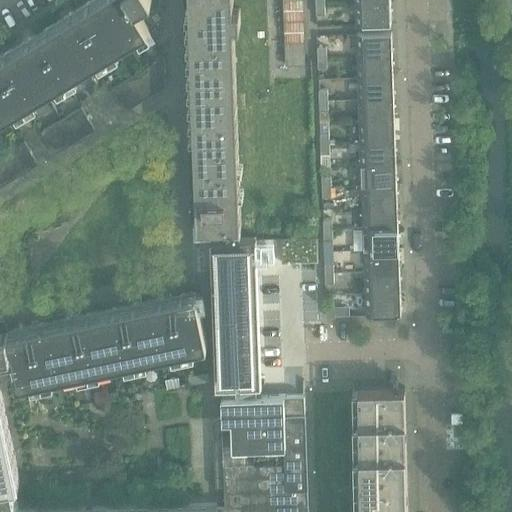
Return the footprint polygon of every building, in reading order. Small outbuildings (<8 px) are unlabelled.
[(0,511),(308,511),(304,394),(251,396),(251,386),(250,385),(261,385),(256,239),(256,238),(241,238),(240,226),(241,226),(234,25),(240,25),(240,9),(233,9),(232,0),(189,0),(197,226),(193,226),(194,241),(211,241),(216,386),(222,386),(222,398),(221,398),(222,417),(212,420),(215,488),(224,491),(225,505),(217,505),(217,504),(18,511),(14,482),(19,481),(0,390),(0,362),(12,359),(17,384),(208,344),(196,291),(11,331),(4,319),(0,320),(0,511)] [(92,0),(0,56),(0,119),(149,29),(142,18),(156,10),(159,7),(160,3),(159,0),(92,0)] [(390,2),(356,3),(356,25),(391,24),(390,2)] [(325,4),(316,4),(316,15),(325,15),(325,4)] [(391,32),(357,34),(357,56),(392,55),(391,32)] [(326,46),(317,47),(318,57),(326,57),(326,46)] [(392,55),(357,56),(358,78),(393,76),(392,55)] [(165,56),(145,69),(158,91),(166,86),(165,56)] [(326,57),(318,57),(318,68),(327,67),(326,57)] [(145,69),(124,81),(138,103),(158,91),(145,69)] [(393,76),(358,78),(359,99),(394,98),(393,76)] [(124,81),(112,88),(126,110),(138,103),(124,81)] [(328,90),(319,90),(319,100),(328,100),(328,90)] [(394,98),(359,99),(360,121),(394,120),(394,98)] [(328,100),(319,100),(319,111),(328,111),(328,100)] [(82,107),(61,119),(75,141),(95,129),(82,107)] [(61,119),(41,132),(55,154),(75,141),(61,119)] [(394,120),(360,121),(360,142),(395,141),(394,120)] [(329,133),(320,133),(320,144),(329,143),(329,133)] [(395,141),(360,142),(361,164),(396,163),(395,141)] [(25,142),(1,156),(15,178),(38,164),(25,142)] [(329,143),(320,144),(321,154),(330,154),(329,143)] [(1,156),(0,156),(0,186),(15,178),(1,156)] [(396,163),(361,164),(362,185),(397,184),(396,163)] [(330,176),(322,176),(322,187),(331,187),(330,176)] [(397,184),(362,185),(362,207),(397,206),(397,184)] [(331,187),(322,187),(322,197),(331,197),(331,187)] [(397,206),(362,207),(363,229),(398,227),(397,206)] [(332,219),(323,219),(323,230),(332,230),(332,219)] [(398,227),(363,229),(364,250),(399,249),(398,227)] [(332,230),(323,230),(324,240),(333,240),(332,230)] [(281,238),(282,263),(319,261),(318,237),(281,238)] [(399,249),(364,250),(365,272),(400,271),(399,249)] [(333,262),(324,263),(325,273),(334,273),(333,262)] [(400,271),(365,272),(365,293),(400,292),(400,271)] [(334,273),(325,273),(325,284),(334,283),(334,273)] [(400,292),(365,293),(366,316),(401,315),(400,292)] [(335,306),(326,307),(326,317),(335,317),(335,306)] [(208,372),(187,376),(189,384),(208,381),(208,372)] [(408,511),(405,387),(354,389),(353,389),(354,403),(353,403),(355,511),(408,511)]
